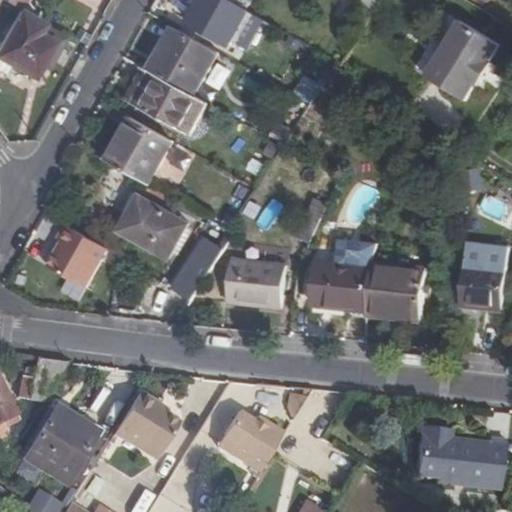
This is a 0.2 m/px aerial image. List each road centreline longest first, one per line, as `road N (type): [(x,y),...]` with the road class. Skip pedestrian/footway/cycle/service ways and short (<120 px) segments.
road 1 (tertiary): [(0,330),(511,388)]
road 2 (residential): [(22,201),(134,0)]
